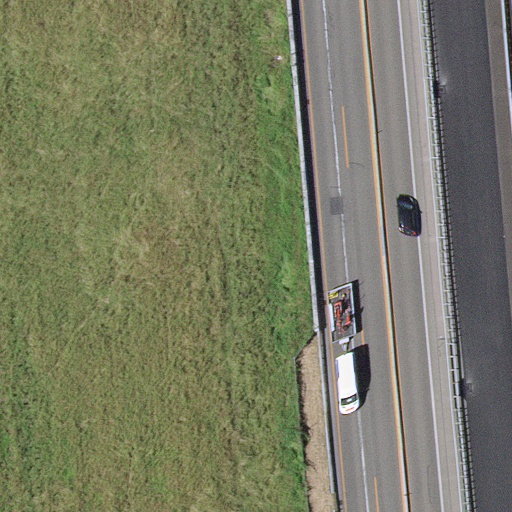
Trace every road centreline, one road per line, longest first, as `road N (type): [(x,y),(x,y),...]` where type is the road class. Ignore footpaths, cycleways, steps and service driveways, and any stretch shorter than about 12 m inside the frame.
road 1 (motorway): [(368,0),(415,511)]
road 2 (motorway): [(511,221),(491,0)]
